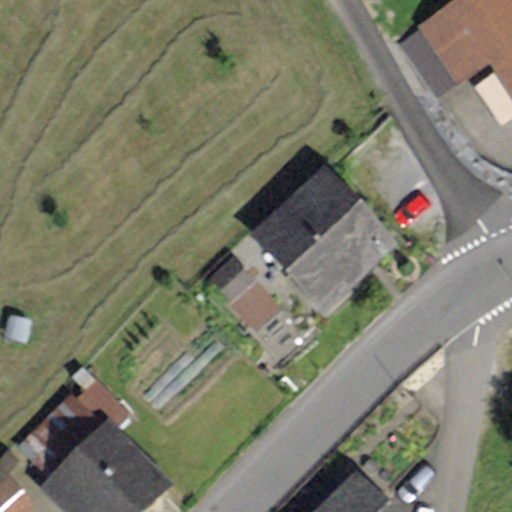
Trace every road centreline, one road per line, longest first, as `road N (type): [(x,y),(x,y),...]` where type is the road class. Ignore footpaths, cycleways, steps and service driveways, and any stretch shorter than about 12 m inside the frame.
road 1 (tertiary): [(225,511),(318,418),(485,279)]
road 2 (unclassified): [(327,0),(485,279)]
road 3 (residential): [(485,279),(439,511)]
